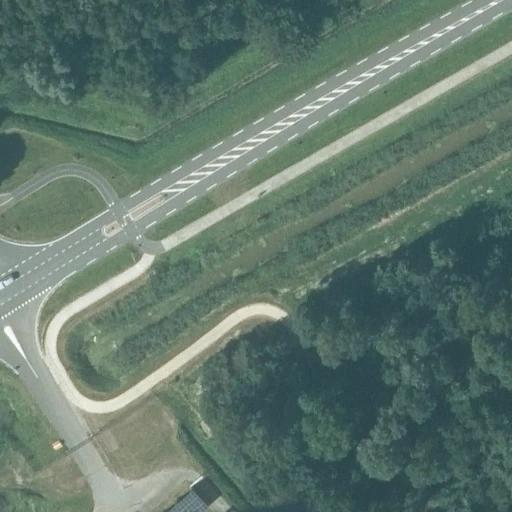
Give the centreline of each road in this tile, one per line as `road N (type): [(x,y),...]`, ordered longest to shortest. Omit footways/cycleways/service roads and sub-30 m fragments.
road 1 (primary): [(0,298),(505,0)]
road 2 (unclassified): [(0,322),(117,510)]
